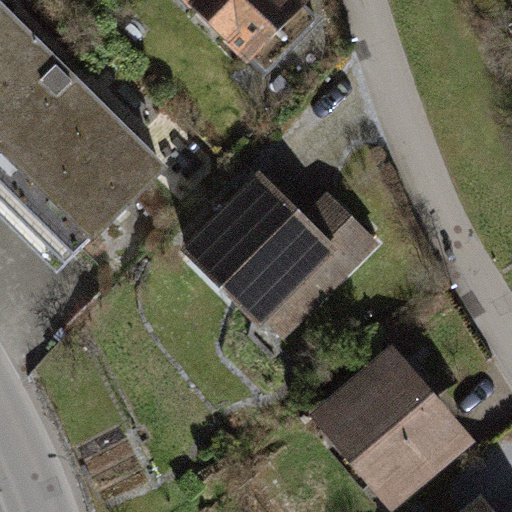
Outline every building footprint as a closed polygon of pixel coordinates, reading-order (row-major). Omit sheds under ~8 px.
[(314,0),(174,0),(263,91),(335,21),(314,0)] [(170,175),(0,6),(0,189),(73,260),(170,175)] [(263,178),(180,257),(276,347),(385,245),(332,194),(304,219),(263,178)] [(393,350),(311,423),(390,511),(401,511),(478,451),(393,350)] [(474,511),(492,511),(485,503),(474,511)]
